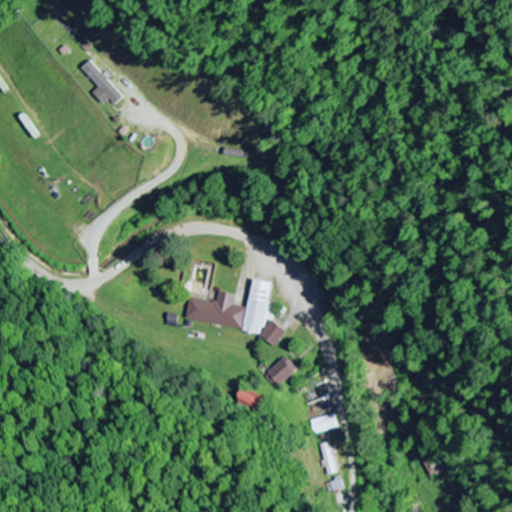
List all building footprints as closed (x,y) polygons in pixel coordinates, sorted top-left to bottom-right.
[(97,94),(108,105),(113,100),(119,106),(127,98),(93,62),(85,70),(103,88),(97,94)] [(189,320),(264,335),(267,320),(272,321),(279,284),(257,280),(251,309),(237,306),(239,296),(222,292),(220,304),(194,299),(189,320)] [(289,333),(275,322),(262,337),(277,348),(289,333)] [(276,391),(300,372),(290,358),(265,377),(276,391)] [(263,416),(269,403),(244,391),(238,404),(263,416)] [(315,435),(342,430),(339,416),(312,421),(315,435)] [(338,474),(331,443),(321,445),(328,476),(338,474)] [(426,462),(432,478),(452,469),(445,454),(426,462)]
